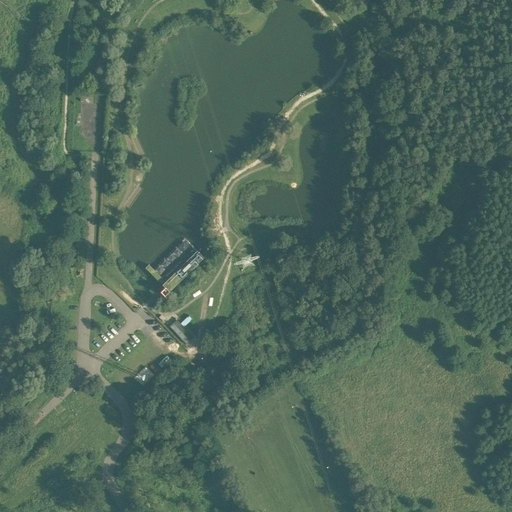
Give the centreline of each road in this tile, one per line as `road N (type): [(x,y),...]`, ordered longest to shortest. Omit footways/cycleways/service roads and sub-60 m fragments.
road 1 (unclassified): [(87,369),(129,418),(106,472),(124,511)]
road 2 (track): [(0,510),(39,484),(116,397)]
road 3 (unclassified): [(204,292),(195,353),(183,355),(140,311)]
road 4 (unclassified): [(88,291),(94,157)]
road 5 (unclassified): [(0,456),(87,369)]
